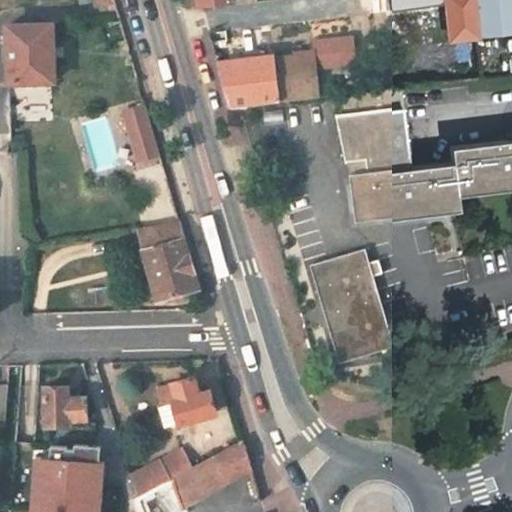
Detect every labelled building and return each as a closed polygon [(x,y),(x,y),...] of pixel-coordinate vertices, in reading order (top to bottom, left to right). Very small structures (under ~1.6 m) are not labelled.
[(445,0),(450,40),(476,36),(472,0),(445,0)] [(472,0),(476,36),(511,32),(511,26),(509,0),(472,0)] [(53,25),(7,26),(9,62),(2,62),(3,84),(55,82),(53,25)] [(312,53),(217,64),(230,109),(318,98),(312,53)] [(349,163),(351,174),(356,222),(457,208),(456,194),(511,186),(511,138),(450,147),(451,161),(410,166),(408,153),(411,153),(402,88),(340,96),(343,114),(336,115),(347,163),(349,163)] [(123,112),(130,137),(149,132),(142,107),(123,112)] [(130,137),(137,160),(156,154),(149,132),(130,137)] [(144,252),(141,253),(146,270),(156,302),(173,297),(189,292),(199,289),(193,270),(189,256),(178,222),(173,223),(139,229),(144,252)] [(371,270),(366,253),(365,250),(353,253),(311,266),(312,270),(339,364),(394,348),(371,270)] [(173,426),(189,421),(217,413),(210,392),(200,395),(193,376),(189,378),(173,383),(158,388),(163,405),(157,406),(164,429),(173,426)] [(69,387),(43,388),(44,425),(69,425),(69,420),(87,419),(86,398),(69,398),(69,387)] [(185,511),(184,507),(189,505),(253,470),(243,440),(193,467),(172,478),(171,479),(160,462),(130,478),(136,498),(140,511),(185,511)] [(193,467),(189,460),(182,449),(173,455),(160,462),(171,479),(172,478),(193,467)] [(128,501),(136,498),(130,478),(122,483),(128,501)] [(140,511),(136,498),(128,501),(95,511),(140,511)]
